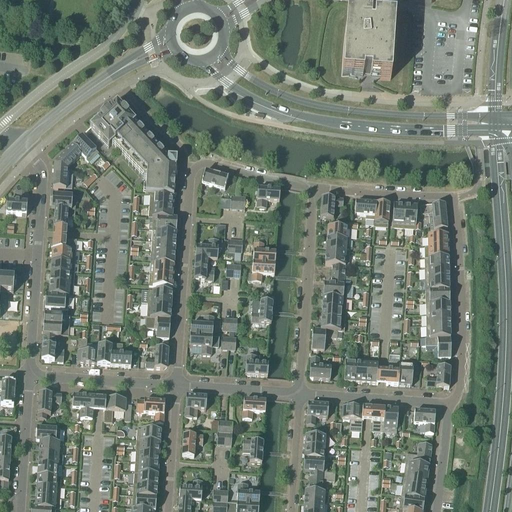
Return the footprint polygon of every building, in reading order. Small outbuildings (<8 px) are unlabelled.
[(380,81),(390,81),(394,22),(373,20),(372,30),(369,29),(370,20),(365,20),(347,18),(346,28),(345,39),(344,48),(343,58),(342,77),(361,76),(363,76),(363,75),(370,76),(369,77),(371,77),(371,76),(380,78),(380,80),(380,81)] [(146,181),(145,196),(173,198),(175,175),(172,175),(172,171),(175,172),(175,170),(176,161),(167,161),(134,125),(135,125),(127,117),(128,115),(125,112),(124,113),(116,105),(107,114),(106,114),(98,121),(99,121),(89,130),(108,150),(116,142),(150,177),(156,177),(156,182),(146,181)] [(82,138),(72,148),(81,157),(88,165),(98,155),(82,138)] [(54,165),(67,171),(81,157),(72,148),(54,165)] [(67,171),(54,165),(52,191),(65,191),(67,171)] [(201,186),(224,192),(228,180),(220,178),(220,177),(213,175),(213,176),(205,173),(201,186)] [(256,211),(265,211),(266,203),(279,204),(279,192),(257,191),(256,211)] [(52,196),(51,210),(75,212),(76,198),(52,196)] [(149,197),(149,208),(172,210),(173,198),(145,196),(145,197),(149,197)] [(230,211),(237,212),(238,199),(231,199),(230,211)] [(238,199),(237,212),(244,212),(245,200),(238,199)] [(343,202),(321,200),(320,221),(333,222),(333,210),(342,210),(343,202)] [(5,217),(26,218),(27,206),(6,204),(5,217)] [(365,222),(373,222),(375,206),(355,204),(354,217),(365,218),(365,222)] [(375,206),(373,222),(374,222),(373,229),(387,230),(389,207),(375,206)] [(419,208),(420,217),(428,217),(430,233),(447,232),(444,206),(419,208)] [(391,231),(403,231),(404,208),(393,207),(391,231)] [(148,219),(149,220),(177,221),(172,221),(172,210),(149,208),(148,219)] [(404,208),(403,231),(415,232),(416,209),(404,208)] [(54,222),(53,231),(66,232),(67,220),(74,221),(75,212),(51,210),(55,211),(54,222)] [(152,226),(152,233),(176,235),(177,221),(149,220),(148,226),(152,226)] [(327,229),(326,241),(350,242),(351,230),(327,229)] [(53,231),(52,252),(75,253),(76,242),(66,241),(66,232),(53,231)] [(152,233),(151,244),(175,245),(176,235),(152,233)] [(424,249),(447,249),(447,237),(427,237),(427,249),(424,249)] [(326,241),(325,254),(349,255),(345,255),(346,243),(346,242),(350,243),(350,242),(326,241)] [(196,249),(195,261),(207,262),(217,263),(218,251),(221,251),(222,243),(218,243),(209,242),(208,250),(196,249)] [(227,255),(234,255),(235,243),(228,242),(227,255)] [(235,243),(234,255),(241,256),(242,243),(235,243)] [(151,244),(151,254),(174,256),(175,245),(151,244)] [(254,246),(252,265),(274,267),(275,255),(263,254),(263,246),(254,246)] [(424,249),(424,261),(448,260),(447,249),(424,249)] [(52,252),(51,263),(75,265),(75,253),(52,252)] [(151,254),(150,265),(174,267),(174,256),(151,254)] [(332,268),(345,269),(348,269),(349,255),(325,254),(325,267),(332,268)] [(424,261),(424,271),(448,271),(448,260),(424,261)] [(207,262),(195,261),(193,282),(213,284),(214,274),(214,271),(206,270),(207,262)] [(51,263),(50,275),(74,276),(75,265),(51,263)] [(150,265),(149,277),(173,278),(174,267),(150,265)] [(274,267),(252,265),(252,277),(248,276),(248,284),(251,284),(260,285),(261,277),(274,278),(274,267)] [(225,279),(232,280),(233,268),(226,267),(225,279)] [(233,268),(232,280),(240,280),(240,268),(233,268)] [(332,268),(330,287),(347,288),(355,289),(356,280),(344,279),(345,269),(332,268)] [(424,271),(425,282),(448,282),(448,271),(424,271)] [(50,275),(50,286),(73,288),(74,276),(50,275)] [(173,278),(149,277),(148,288),(172,290),(173,278)] [(0,294),(13,295),(14,280),(0,279),(0,294)] [(425,282),(425,293),(449,292),(448,282),(425,282)] [(45,297),(72,299),(73,288),(50,286),(49,297),(45,297)] [(323,286),(322,300),(346,301),(347,288),(330,287),(323,286)] [(425,293),(425,306),(449,306),(449,292),(425,293)] [(148,293),(147,307),(171,308),(172,294),(148,293)] [(72,299),(45,297),(44,311),(68,312),(69,299),(72,299)] [(322,300),(322,310),(345,312),(346,301),(322,300)] [(251,325),(270,327),(272,305),(260,304),(259,313),(252,312),(251,316),(251,325)] [(425,306),(425,318),(449,317),(449,306),(425,306)] [(145,319),(170,321),(171,308),(147,307),(146,319),(145,319)] [(322,310),(321,321),(345,323),(345,312),(322,310)] [(44,317),(43,327),(69,329),(69,319),(44,317)] [(425,318),(426,329),(449,329),(449,317),(425,318)] [(170,321),(145,319),(144,331),(156,332),(156,340),(169,341),(170,321)] [(190,326),(190,337),(212,339),(213,319),(204,319),(203,327),(190,326)] [(312,331),(312,332),(344,334),(345,323),(321,321),(320,332),(312,331)] [(43,327),(43,337),(56,338),(68,339),(69,329),(43,327)] [(425,340),(425,341),(450,340),(449,329),(426,329),(426,340),(425,340)] [(344,334),(312,332),(311,352),(324,353),(325,340),(337,341),(337,333),(344,334)] [(56,338),(43,337),(41,364),(63,365),(63,356),(64,352),(55,352),(56,338)] [(212,339),(190,337),(189,349),(202,350),(201,358),(210,358),(212,339)] [(450,340),(425,341),(425,349),(437,348),(437,360),(450,360),(450,340)] [(77,366),(96,367),(97,354),(86,354),(87,342),(78,341),(77,366)] [(112,346),(112,348),(110,368),(130,370),(131,357),(122,356),(122,346),(112,346)] [(96,367),(110,368),(112,348),(98,347),(97,354),(96,367)] [(155,351),(154,363),(145,362),(145,371),(166,372),(167,368),(168,351),(155,351)] [(245,377),(267,379),(268,367),(259,366),(259,359),(256,358),(246,358),(245,377)] [(330,370),(318,369),(319,360),(310,360),(309,382),(329,383),(330,370)] [(343,384),(354,385),(356,361),(345,360),(343,384)] [(354,385),(365,385),(366,362),(356,361),(354,385)] [(365,385),(381,387),(382,374),(377,373),(377,366),(367,365),(367,362),(366,362),(365,385)] [(381,387),(397,388),(399,364),(388,363),(387,374),(382,374),(381,387)] [(399,364),(397,388),(411,389),(413,365),(399,364)] [(426,381),(425,389),(448,391),(450,370),(437,369),(436,381),(426,381)] [(2,384),(0,384),(0,391),(1,392),(0,408),(13,409),(14,400),(15,393),(14,393),(15,385),(2,384)] [(39,396),(37,422),(46,422),(46,417),(50,417),(51,405),(61,406),(61,397),(39,396)] [(104,413),(103,425),(112,426),(112,414),(125,414),(125,401),(100,400),(73,398),(72,411),(80,411),(80,421),(92,422),(92,412),(100,413),(104,413)] [(186,398),(184,419),(184,420),(193,420),(196,420),(197,412),(205,413),(206,399),(186,398)] [(155,416),(154,426),(163,427),(164,404),(136,402),(135,415),(155,416)] [(265,403),(243,402),(242,422),(251,422),(252,415),(264,415),(265,403)] [(327,421),(328,408),(307,406),(306,428),(314,429),(315,420),(327,421)] [(361,435),(362,423),(363,410),(342,408),(341,421),(350,422),(349,434),(361,435)] [(371,434),(382,435),(384,411),(368,410),(363,410),(362,423),(367,423),(372,424),(371,434)] [(384,411),(382,435),(396,436),(397,412),(384,411)] [(424,436),(433,436),(433,437),(435,415),(414,413),(413,426),(425,427),(424,436)] [(218,423),(217,435),(224,436),(225,424),(218,423)] [(225,424),(224,436),(232,436),(232,424),(225,424)] [(36,430),(35,443),(59,445),(60,432),(36,430)] [(137,431),(136,443),(160,445),(160,433),(137,431)] [(0,440),(0,462),(9,463),(10,462),(12,463),(12,457),(10,457),(11,434),(2,433),(1,441),(0,440)] [(216,447),(224,447),(224,436),(217,435),(216,447)] [(224,436),(224,447),(231,448),(232,436),(224,436)] [(181,459),(193,460),(194,447),(202,448),(203,438),(183,437),(181,459)] [(305,437),(304,449),(328,451),(329,439),(305,437)] [(39,444),(39,455),(62,457),(63,445),(59,445),(35,443),(35,444),(39,444)] [(136,443),(135,454),(159,455),(160,445),(136,443)] [(249,466),(261,466),(263,444),(243,443),(242,452),(242,456),(250,456),(249,466)] [(405,456),(404,465),(429,468),(431,448),(418,447),(417,458),(405,456)] [(304,449),(304,460),(327,462),(328,451),(304,449)] [(135,454),(135,465),(158,466),(159,455),(135,454)] [(39,455),(38,466),(61,468),(62,457),(39,455)] [(304,460),(303,473),(326,475),(327,462),(304,460)] [(9,463),(0,462),(0,492),(7,493),(9,463)] [(135,465),(134,475),(157,477),(158,466),(135,465)] [(405,465),(403,476),(427,480),(429,468),(404,465),(405,465)] [(38,466),(37,478),(61,479),(57,479),(58,468),(61,468),(38,466)] [(310,474),(308,493),(321,494),(322,484),(334,484),(335,475),(326,475),(303,473),(303,474),(310,474)] [(134,475),(133,487),(157,488),(157,477),(134,475)] [(403,476),(402,487),(425,491),(427,480),(403,476)] [(37,478),(36,489),(60,490),(61,479),(37,478)] [(178,502),(190,503),(201,504),(202,484),(192,483),(192,491),(179,490),(178,502)] [(133,487),(132,498),(156,500),(157,488),(133,487)] [(237,487),(236,506),(258,508),(259,496),(246,495),(247,487),(237,487)] [(402,487),(400,499),(424,502),(425,491),(402,487)] [(36,489),(36,499),(59,501),(60,490),(36,489)] [(304,493),(304,504),(327,506),(328,495),(321,494),(308,493),(304,493)] [(132,498),(131,511),(148,511),(155,511),(156,500),(132,498)] [(31,510),(59,511),(59,501),(36,499),(35,510),(31,510)] [(400,499),(398,511),(399,511),(422,511),(424,502),(400,499)] [(190,503),(178,502),(177,511),(197,511),(190,511),(190,503)]
